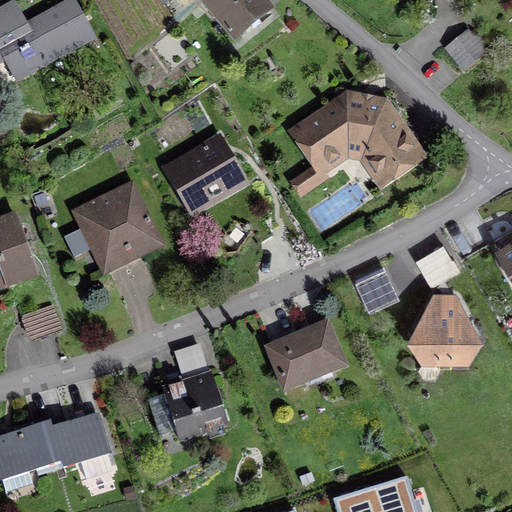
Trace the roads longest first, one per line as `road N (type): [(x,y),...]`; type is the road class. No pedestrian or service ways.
road 1 (residential): [(0,391),(58,380),(427,231),(499,163)]
road 2 (residential): [(499,163),(314,0)]
